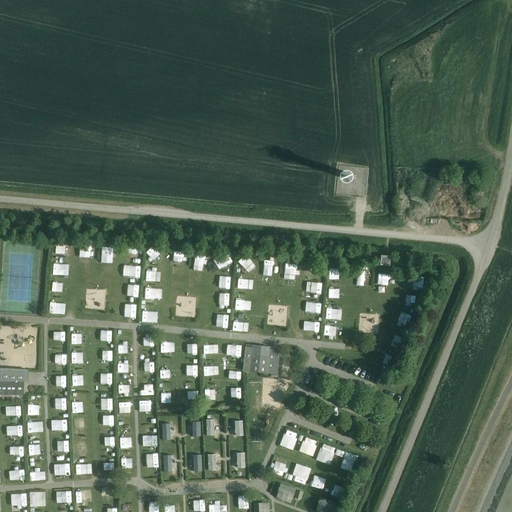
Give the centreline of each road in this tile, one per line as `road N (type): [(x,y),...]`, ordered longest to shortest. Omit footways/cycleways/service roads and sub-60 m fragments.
road 1 (unclassified): [(488,246),(0,199)]
road 2 (unclassified): [(380,511),(488,246)]
